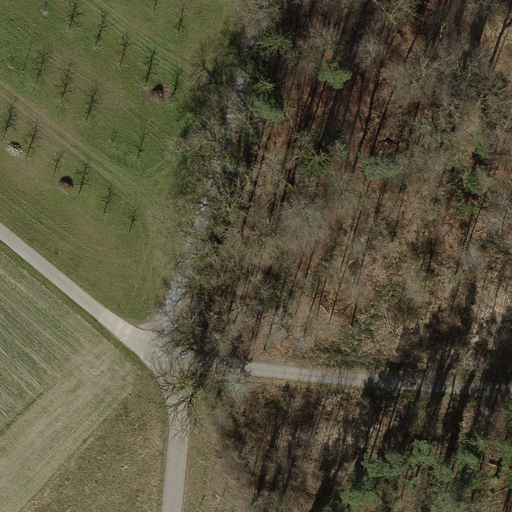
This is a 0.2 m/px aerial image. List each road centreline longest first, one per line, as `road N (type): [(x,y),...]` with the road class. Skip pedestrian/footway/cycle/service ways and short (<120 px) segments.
road 1 (track): [(144,347),(186,279),(256,0)]
road 2 (unclassified): [(0,229),(157,357),(180,418),(171,511)]
road 3 (track): [(157,357),(511,391)]
